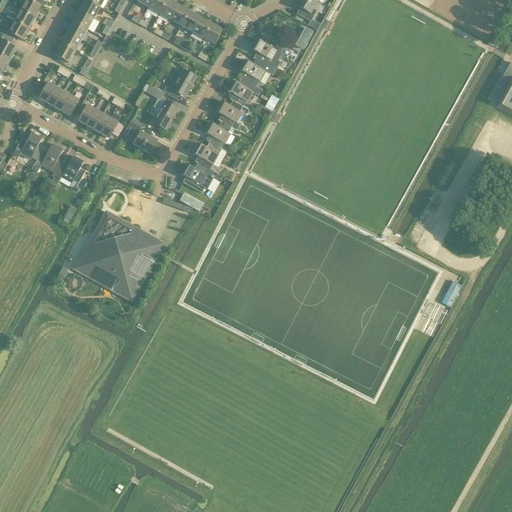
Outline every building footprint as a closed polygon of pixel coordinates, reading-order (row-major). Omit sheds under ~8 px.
[(34,18),(41,7),(27,0),(25,0),(20,10),(34,18)] [(104,11),(100,8),(86,0),(79,11),(94,19),(97,13),(100,15),(102,16),(104,11)] [(100,8),(104,0),(85,0),(86,0),(100,8)] [(148,8),(152,0),(137,0),(137,2),(148,8)] [(159,14),(167,0),(152,0),(148,8),(159,14)] [(170,20),(178,6),(167,0),(159,14),(170,20)] [(313,9),(317,2),(314,0),(298,0),(295,6),(302,10),(299,16),(311,22),(317,11),(313,9)] [(119,14),(123,7),(119,4),(119,5),(115,12),(119,14)] [(181,26),(189,12),(178,6),(170,20),(181,26)] [(28,29),(34,18),(20,10),(17,16),(10,12),(7,18),(28,29)] [(88,30),(94,19),(79,11),(73,22),(88,30)] [(192,33),(200,18),(189,12),(181,26),(192,33)] [(139,25),(141,21),(134,17),(132,21),(139,25)] [(0,26),(0,33),(13,41),(15,37),(22,41),(28,29),(7,18),(2,27),(0,26)] [(203,39),(211,24),(200,18),(192,33),(203,39)] [(106,26),(110,29),(114,22),(110,19),(106,26)] [(146,29),(148,25),(141,21),(139,25),(146,29)] [(81,41),(88,30),(73,22),(67,33),(80,40),(81,41)] [(211,24),(203,39),(215,45),(223,31),(211,24)] [(106,36),(110,29),(106,26),(102,33),(106,36)] [(303,51),(313,33),(305,28),(295,46),(303,51)] [(161,37),(163,33),(156,29),(154,33),(161,37)] [(0,54),(9,60),(15,48),(10,45),(13,41),(0,33),(0,54)] [(81,41),(80,40),(67,33),(61,44),(75,52),(81,41)] [(163,33),(161,37),(168,41),(170,37),(163,33)] [(256,39),(250,50),(259,55),(256,60),(273,70),(282,54),(280,53),(283,48),(268,39),(264,44),(256,39)] [(98,42),(94,48),(98,51),(102,44),(98,42)] [(69,64),(75,52),(61,44),(55,56),(69,64)] [(190,53),(192,49),(185,45),(183,49),(190,53)] [(94,58),(98,51),(94,48),(90,56),(94,58)] [(0,68),(3,71),(9,60),(0,54),(0,68)] [(205,62),(208,58),(200,54),(198,58),(205,62)] [(92,62),(91,61),(88,60),(84,67),(88,69),(92,62)] [(244,60),(238,70),(244,74),(241,79),(244,81),(254,86),(256,87),(259,83),(260,83),(265,73),(273,77),(276,71),(273,70),(256,60),(253,65),(244,60)] [(511,63),(510,63),(491,99),(500,103),(497,107),(511,115),(511,63)] [(166,87),(162,93),(165,94),(168,96),(177,101),(182,93),(186,96),(196,78),(182,70),(171,90),(166,87)] [(232,81),(227,91),(235,96),(232,102),(243,107),(246,102),(248,104),(254,94),(258,96),(262,90),(256,87),(254,86),(244,81),(241,79),(238,84),(232,81)] [(155,82),(152,87),(157,91),(160,85),(155,82)] [(47,104),(56,88),(48,84),(39,99),(47,104)] [(165,94),(162,93),(157,91),(152,87),(151,87),(147,94),(161,101),(165,94)] [(63,92),(56,88),(47,104),(54,108),(63,92)] [(102,98),(105,93),(99,90),(96,95),(102,98)] [(62,112),(71,97),(63,92),(54,108),(62,112)] [(108,101),(111,96),(105,93),(102,98),(108,101)] [(273,95),(267,106),(274,111),(281,99),(273,95)] [(71,97),(62,112),(69,117),(78,101),(71,97)] [(117,107),(120,102),(114,98),(111,104),(117,107)] [(123,110),(126,105),(120,102),(117,107),(123,110)] [(166,131),(178,110),(164,102),(152,123),(166,131)] [(221,102),(215,112),(224,117),(221,122),(231,128),(236,131),(240,125),(237,124),(242,114),(240,113),(243,107),(232,102),(230,107),(221,102)] [(86,126),(95,110),(88,106),(78,122),(86,126)] [(103,115),(95,110),(86,126),(94,131),(103,115)] [(101,135),(110,119),(103,115),(94,131),(101,135)] [(110,119),(101,135),(109,139),(112,134),(119,137),(124,127),(118,123),(110,119)] [(128,127),(124,134),(127,135),(131,128),(139,132),(143,126),(132,120),(128,127)] [(209,123),(203,133),(212,138),(209,143),(219,149),(222,150),(226,152),(228,147),(225,145),(231,135),(228,133),(231,128),(221,122),(218,128),(209,123)] [(16,149),(11,158),(11,159),(14,160),(16,161),(20,155),(30,160),(31,158),(37,161),(42,151),(44,148),(39,145),(42,139),(32,133),(27,142),(21,139),(15,149),(16,149)] [(149,154),(157,141),(141,133),(134,146),(149,154)] [(197,144),(192,154),(200,159),(197,164),(210,171),(213,166),(219,156),(222,150),(219,149),(209,143),(206,148),(197,144)] [(33,167),(31,170),(37,173),(40,166),(51,172),(53,174),(51,177),(54,178),(54,179),(57,173),(63,162),(58,159),(63,151),(53,145),(48,154),(42,151),(37,161),(33,167)] [(68,165),(63,162),(57,173),(54,179),(54,178),(51,184),(57,187),(61,178),(71,184),(73,182),(78,185),(84,174),(79,171),(84,163),(73,157),(68,165)] [(237,161),(233,167),(238,170),(241,163),(237,161)] [(186,164),(180,175),(186,178),(183,184),(186,185),(196,191),(201,194),(204,188),(207,189),(212,179),(210,178),(213,172),(210,171),(197,164),(195,169),(186,164)] [(221,170),(213,166),(210,171),(213,172),(218,175),(221,170)] [(189,207),(194,200),(184,194),(179,201),(189,207)] [(70,206),(64,217),(65,218),(70,221),(71,221),(77,210),(70,206)] [(131,302),(148,274),(164,245),(147,235),(144,240),(109,220),(97,240),(92,237),(73,270),(131,302)] [(64,279),(69,270),(63,267),(58,276),(64,279)] [(461,287),(452,282),(441,304),(450,308),(461,287)]
